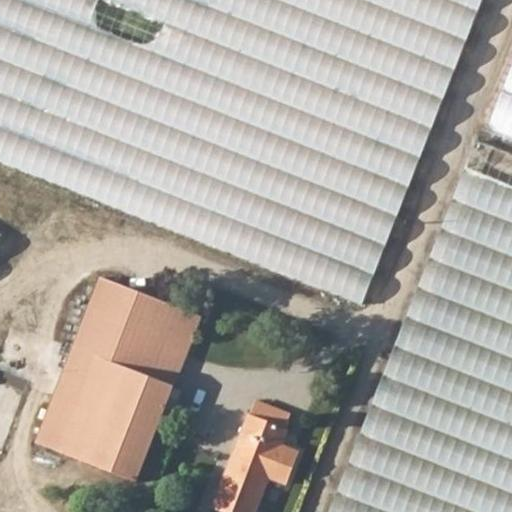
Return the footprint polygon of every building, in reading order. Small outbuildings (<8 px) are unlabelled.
[(0,0),(0,161),(362,305),(482,0),(0,0)] [(511,133),(511,82),(509,82),(492,126),(511,133)] [(511,511),(511,155),(477,142),(330,511),(511,511)] [(201,317),(101,278),(36,444),(137,483),(201,317)] [(249,416),(213,508),(223,511),(256,511),(269,479),(286,485),(298,453),(282,446),(291,416),(256,403),(251,417),(249,416)]
